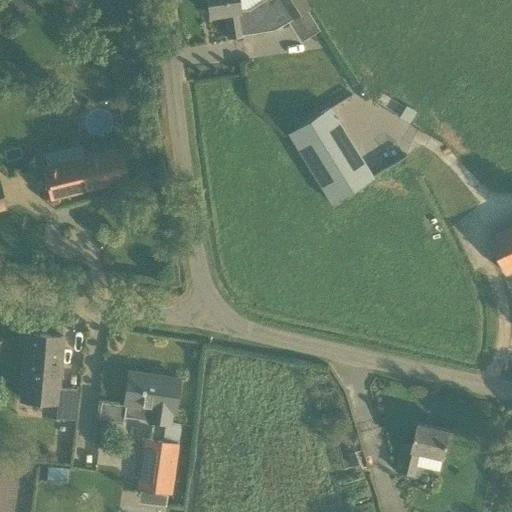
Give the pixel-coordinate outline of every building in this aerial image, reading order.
[(240,9),(238,0),(206,0),(209,16),(224,14),(228,37),(243,35),(273,28),(289,21),(310,8),(304,0),(261,0),(248,8),(240,9)] [(331,202),(373,176),(330,108),(288,133),(331,202)] [(121,148),(42,167),(50,199),(128,179),(121,148)] [(506,274),(511,270),(511,227),(490,238),(506,274)] [(56,402),(55,416),(72,417),(75,389),(58,388),(63,336),(27,333),(20,399),(56,402)] [(122,416),(165,423),(169,423),(171,410),(174,411),(179,379),(129,372),(124,404),(122,416)] [(420,452),(445,458),(451,431),(425,425),(418,423),(413,446),(403,444),(398,463),(416,467),(420,452)] [(138,487),(138,488),(140,489),(168,493),(172,493),(179,445),(163,442),(145,440),(138,487)]
